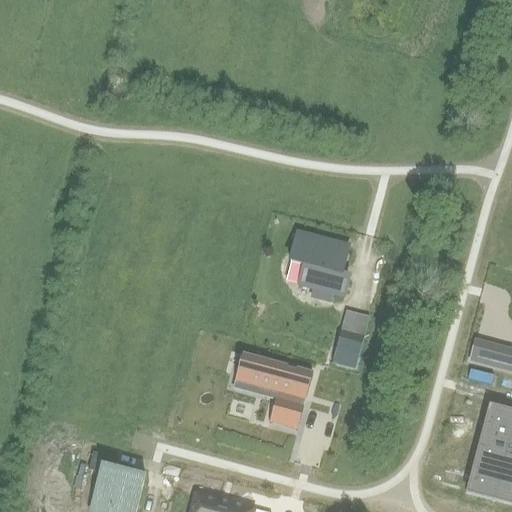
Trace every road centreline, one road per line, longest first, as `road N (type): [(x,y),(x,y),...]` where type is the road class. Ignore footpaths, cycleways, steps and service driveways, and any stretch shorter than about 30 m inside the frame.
road 1 (unclassified): [(495,181),(453,172),(312,169),(182,137),(104,133),(0,100)]
road 2 (residential): [(412,466),(495,181)]
road 3 (residential): [(133,440),(345,495),(382,490),(412,466)]
